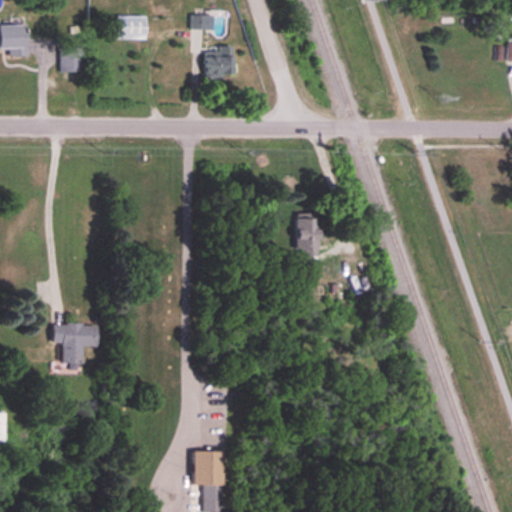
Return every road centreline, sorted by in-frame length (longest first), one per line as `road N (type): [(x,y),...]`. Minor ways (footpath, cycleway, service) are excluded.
road 1 (residential): [(511,126),(0,127)]
road 2 (residential): [(299,126),(257,0)]
